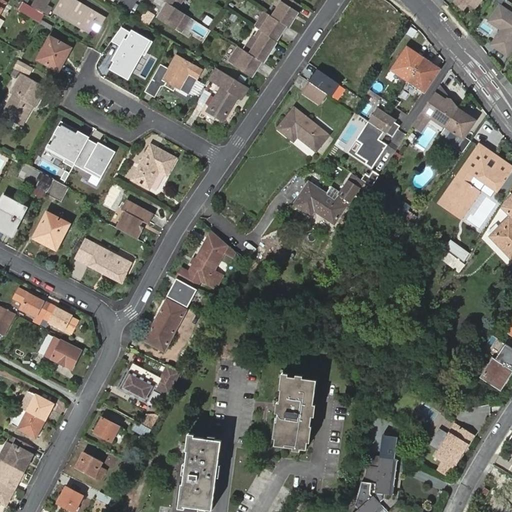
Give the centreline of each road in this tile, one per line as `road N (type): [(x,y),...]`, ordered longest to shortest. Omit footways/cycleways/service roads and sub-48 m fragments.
road 1 (residential): [(110,325),(139,302),(177,228),(226,160)]
road 2 (residential): [(226,160),(335,0)]
road 3 (residential): [(415,0),(511,116)]
road 4 (residential): [(0,254),(99,305),(110,325)]
road 5 (residential): [(155,118),(127,136),(69,103),(85,76)]
road 6 (residential): [(84,404),(27,511)]
